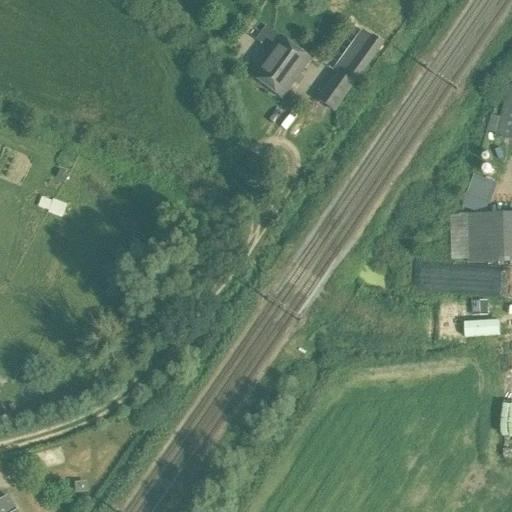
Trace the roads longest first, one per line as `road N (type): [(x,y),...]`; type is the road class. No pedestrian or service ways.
road 1 (track): [(291,177),(125,393),(0,446)]
road 2 (track): [(254,234),(255,155),(262,146),(282,145),(291,177)]
